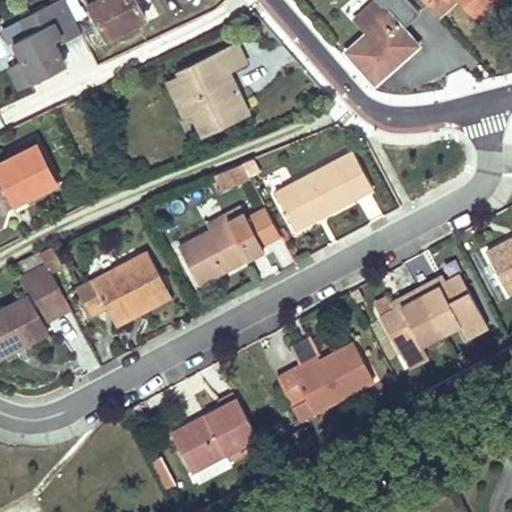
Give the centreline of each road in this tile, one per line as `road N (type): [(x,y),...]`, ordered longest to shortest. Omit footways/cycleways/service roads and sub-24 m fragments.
road 1 (residential): [(479,103),(490,156),(485,180),(470,195),(61,414),(31,420),(0,412)]
road 2 (residential): [(479,103),(401,117),(368,108),(268,0)]
road 3 (primary): [(292,511),(511,397)]
